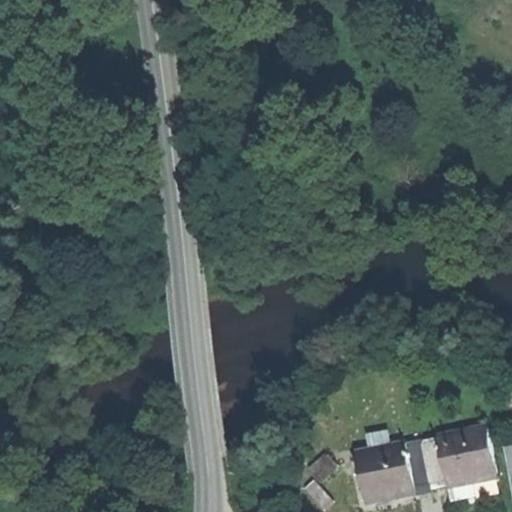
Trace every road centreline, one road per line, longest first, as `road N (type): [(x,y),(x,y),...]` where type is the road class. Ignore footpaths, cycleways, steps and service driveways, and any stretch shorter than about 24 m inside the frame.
road 1 (secondary): [(208,470),(156,0)]
road 2 (track): [(393,0),(511,80)]
